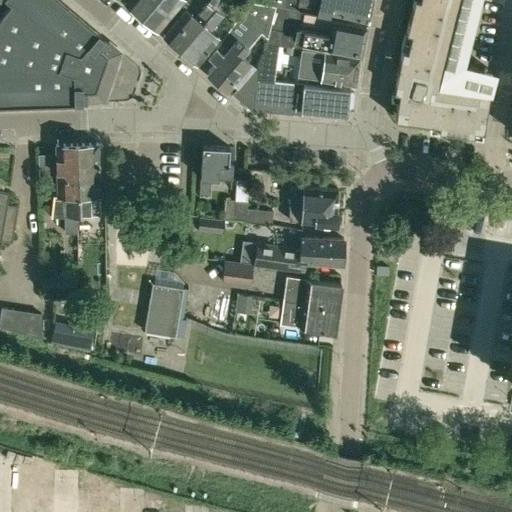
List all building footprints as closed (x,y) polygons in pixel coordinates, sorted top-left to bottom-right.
[(2,0),(4,0),(8,3),(6,5),(3,10),(0,14),(0,105),(104,102),(121,52),(60,0),(0,0),(0,2),(0,3),(2,0)] [(125,0),(124,2),(141,16),(153,1),(154,0),(125,0)] [(158,30),(182,0),(154,0),(153,1),(141,16),(158,30)] [(180,49),(221,0),(209,0),(197,15),(197,18),(186,9),(164,35),(180,49)] [(210,27),(229,5),(223,0),(221,0),(180,49),(196,63),(219,37),(207,27),(210,27)] [(253,0),(297,7),(298,5),(314,8),(314,7),(330,10),(330,9),(367,18),(370,0),(253,0)] [(413,0),(402,47),(393,89),(399,90),(396,111),(401,117),(439,123),(438,128),(483,134),(489,89),(493,71),(466,65),(461,53),(474,0),(413,0)] [(241,55),(255,39),(260,33),(266,38),(274,6),(247,2),(227,30),(236,37),(207,72),(227,88),(232,82),(237,87),(254,66),(241,55)] [(289,46),(291,40),(360,53),(365,23),(332,17),(330,32),(293,25),(296,10),(274,6),(266,44),(289,46)] [(266,44),(262,53),(278,55),(279,45),(266,44)] [(301,76),(355,83),(359,57),(305,49),(301,76)] [(262,53),(258,77),(274,78),(278,55),(262,53)] [(256,78),(253,109),(335,118),(335,117),(339,117),(339,113),(347,113),(348,105),(352,106),(352,102),(353,102),(355,88),(303,83),(303,82),(256,78)] [(77,227),(80,227),(77,142),(56,143),(57,193),(53,193),(51,216),(76,215),(77,227)] [(90,193),(100,193),(98,142),(77,142),(80,227),(83,227),(82,214),(90,214),(90,193)] [(229,146),(202,144),(199,193),(209,193),(210,177),(232,178),(233,162),(228,162),(229,146)] [(12,240),(18,204),(6,202),(9,188),(0,186),(0,238),(12,240)] [(291,186),(289,218),(301,219),(301,220),(336,223),(337,209),(336,209),(338,188),(303,186),(303,187),(291,186)] [(226,199),(224,217),(235,218),(244,219),(244,220),(271,223),(273,210),(246,207),(247,200),(235,199),(226,199)] [(225,218),(190,214),(189,226),(197,227),(197,229),(223,232),(225,218)] [(304,270),(305,261),(312,262),(342,264),(343,237),(300,235),(300,247),(257,242),(254,263),(289,268),(304,270)] [(251,285),(254,264),(226,260),(223,282),(251,285)] [(77,291),(76,275),(50,276),(51,292),(77,291)] [(306,278),(307,277),(286,275),(282,300),(302,302),(337,307),(341,283),(306,278)] [(176,334),(176,332),(183,285),(152,281),(145,329),(176,334)] [(240,294),(238,307),(251,309),(253,296),(240,294)] [(299,326),(334,331),(337,307),(302,302),(282,300),(279,323),(299,326)] [(14,309),(1,307),(0,314),(0,325),(11,328),(14,309)] [(51,343),(70,347),(74,325),(55,322),(51,343)]
